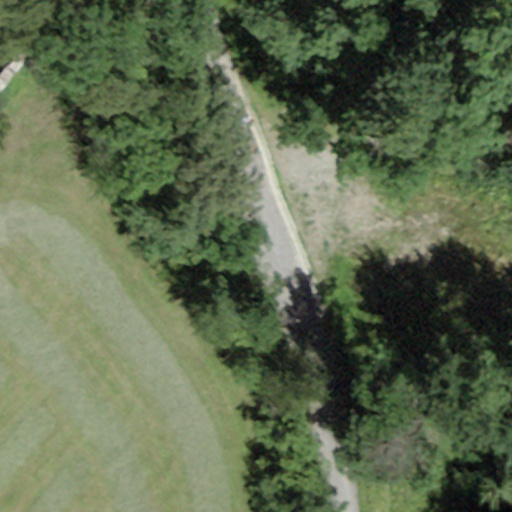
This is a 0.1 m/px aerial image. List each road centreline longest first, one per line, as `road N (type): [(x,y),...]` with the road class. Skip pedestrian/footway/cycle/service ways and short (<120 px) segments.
road 1 (unclassified): [(199,0),(244,166),(328,396),(347,511)]
road 2 (track): [(240,153),(379,138),(511,154)]
